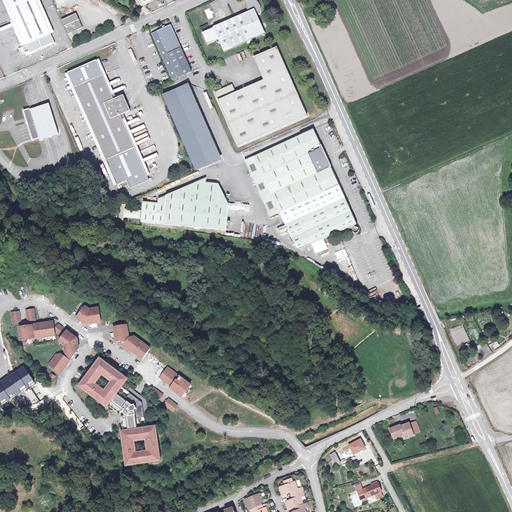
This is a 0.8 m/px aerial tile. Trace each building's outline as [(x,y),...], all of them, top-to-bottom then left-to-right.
[(5,0),(30,55),(54,44),(34,0),(5,0)] [(231,20),(213,28),(214,29),(219,40),(224,52),(262,35),(264,34),(265,34),(257,15),(258,14),(260,16),(261,15),(261,12),(261,9),(260,6),(258,3),(256,1),(254,0),(243,0),(249,12),(231,20)] [(79,13),(61,21),(67,35),(85,27),(79,13)] [(170,27),(157,33),(174,73),(188,67),(170,27)] [(219,40),(214,29),(202,34),(207,46),(219,40)] [(233,85),(215,92),(238,145),(307,115),(278,48),(254,58),(264,80),(236,93),(236,92),(232,90),(233,86),(233,85)] [(95,62),(101,76),(110,96),(113,95),(98,61),(95,62)] [(95,62),(66,74),(73,88),(101,76),(95,62)] [(106,161),(73,88),(66,74),(64,75),(114,186),(117,185),(106,161)] [(101,76),(73,88),(106,161),(133,148),(121,119),(119,116),(129,111),(126,106),(122,95),(112,100),(110,96),(101,76)] [(217,156),(219,161),(222,160),(189,85),(163,97),(196,171),(214,163),(212,158),(217,156)] [(29,109),(23,111),(25,118),(26,120),(27,123),(32,140),(39,138),(40,141),(40,140),(50,137),(58,135),(49,104),(48,104),(48,105),(41,107),(30,110),(30,111),(29,109)] [(121,119),(133,148),(146,176),(149,175),(124,118),(121,119)] [(316,130),(245,161),(270,217),(280,212),(339,186),(316,130)] [(133,148),(106,161),(117,185),(126,181),(130,189),(148,180),(146,176),(133,148)] [(158,203),(143,202),(142,222),(227,230),(228,205),(216,204),(218,184),(206,183),(206,179),(166,196),(166,197),(164,197),(159,199),(158,203)] [(228,205),(218,184),(216,204),(228,205)] [(339,186),(280,212),(291,239),(299,250),(348,229),(349,232),(356,234),(358,234),(359,231),(359,229),(357,228),(356,227),(354,228),(354,226),(356,224),(339,186)] [(91,324),(89,309),(86,307),(82,313),(81,312),(78,316),(79,317),(78,319),(86,324),(91,324)] [(91,324),(101,322),(99,308),(89,309),(91,324)] [(34,309),(26,310),(28,321),(36,320),(34,309)] [(19,311),(12,312),(13,323),(21,322),(19,311)] [(54,322),(32,325),(34,338),(56,335),(54,322)] [(67,331),(58,324),(56,327),(57,332),(63,337),(59,341),(65,345),(66,353),(72,358),(79,349),(78,339),(67,331)] [(114,328),(115,335),(129,334),(128,326),(123,327),(123,325),(117,326),(117,328),(114,328)] [(33,326),(19,328),(21,340),(34,338),(33,326)] [(488,345),(492,343),(488,337),(487,337),(485,332),(482,333),(488,345)] [(132,352),(135,337),(129,338),(129,334),(115,335),(116,342),(123,341),(126,343),(124,346),(132,352)] [(132,352),(142,359),(148,352),(150,348),(135,337),(132,352)] [(484,342),(478,346),(482,352),(483,352),(488,348),(484,342)] [(10,355),(13,361),(19,359),(16,352),(10,355)] [(70,361),(64,356),(61,354),(57,355),(49,365),(60,374),(70,361)] [(13,362),(15,367),(22,364),(19,359),(13,362)] [(103,363),(99,360),(83,382),(85,384),(82,388),(103,403),(104,402),(119,414),(120,416),(121,417),(124,437),(123,437),(126,463),(131,462),(131,465),(160,461),(156,430),(151,430),(151,428),(146,429),(144,414),(147,413),(147,410),(143,411),(142,403),(122,387),(124,384),(124,383),(122,382),(125,378),(104,362),(103,363)] [(7,377),(0,381),(0,402),(1,404),(13,397),(35,382),(31,375),(24,365),(7,377)] [(171,386),(179,376),(168,368),(166,371),(161,367),(156,375),(166,382),(167,383),(171,386)] [(191,385),(181,377),(172,389),(182,397),(191,385)] [(136,394),(124,384),(122,387),(142,403),(143,411),(147,410),(145,401),(136,394)] [(163,395),(155,388),(150,394),(159,401),(163,395)] [(178,406),(169,399),(165,405),(173,411),(178,406)] [(417,422),(410,424),(414,434),(420,431),(417,422)] [(391,429),(390,429),(394,439),(404,435),(406,438),(414,435),(414,434),(410,424),(410,423),(401,427),(401,425),(400,425),(391,429)] [(360,440),(348,446),(353,456),(365,450),(360,440)] [(334,454),(329,456),(331,461),(330,462),(333,468),(339,465),(334,454)] [(292,492),(293,496),(300,494),(299,489),(297,490),(295,483),(293,484),(291,480),(284,482),(286,486),(280,488),(282,496),(290,493),(292,492)] [(379,482),(375,484),(376,486),(365,491),(368,500),(384,493),(379,482)] [(368,500),(365,491),(359,493),(363,502),(368,500)] [(302,497),(300,494),(293,496),(294,499),(292,500),(285,503),(288,511),(295,508),(297,507),(303,505),(300,498),(302,497)] [(261,495),(245,500),(249,511),(250,510),(261,506),(259,504),(261,503),(264,502),(261,495)]
